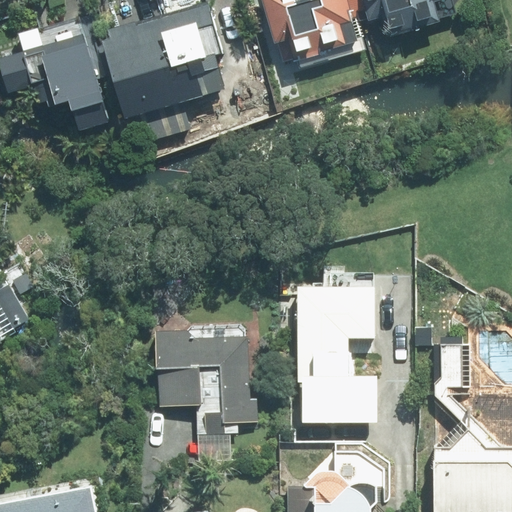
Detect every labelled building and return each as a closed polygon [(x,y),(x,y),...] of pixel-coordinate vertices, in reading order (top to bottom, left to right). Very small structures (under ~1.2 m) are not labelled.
[(267,0),(286,64),(299,61),(300,67),(365,48),(350,0),(267,0)] [(355,0),(362,22),(371,19),(372,22),(385,18),(391,39),(445,23),(439,3),(447,0),(355,0)] [(238,88),(213,5),(141,27),(140,24),(113,32),(115,40),(108,42),(132,120),(238,88)] [(90,34),(3,60),(14,96),(37,89),(42,107),(52,105),(53,110),(75,104),(84,134),(117,124),(90,34)] [(378,284),(302,284),(302,381),(307,381),(307,421),(385,421),(385,372),(355,372),(355,336),(378,336),(378,284)] [(193,329),(159,329),(160,404),(200,404),(200,431),(240,431),(240,421),(262,421),(261,398),(254,398),(254,330),(245,323),(193,324),(193,329)] [(474,341),(438,341),(438,392),(474,392),(474,341)] [(511,511),(511,445),(440,444),(438,511),(511,511)] [(344,482),(290,483),(291,511),(379,511),(379,487),(388,487),(387,461),(375,461),(375,451),(343,452),(344,482)] [(101,511),(96,482),(0,499),(0,511),(101,511)]
